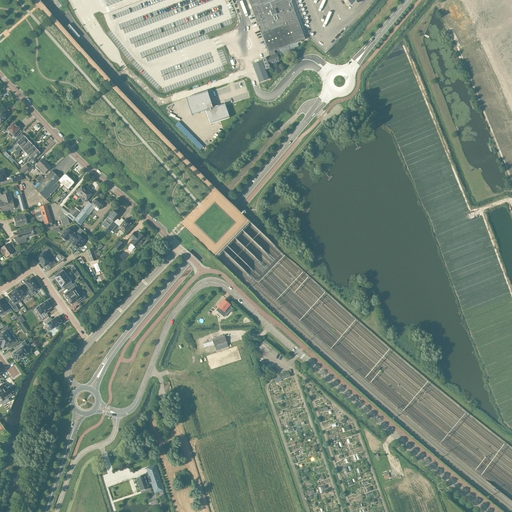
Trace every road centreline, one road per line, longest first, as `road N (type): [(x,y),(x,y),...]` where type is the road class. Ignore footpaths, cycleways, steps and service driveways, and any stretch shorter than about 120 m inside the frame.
road 1 (secondary): [(100,371),(330,91)]
road 2 (tertiary): [(488,511),(269,327)]
road 3 (residential): [(177,247),(0,74)]
road 4 (tertiary): [(117,414),(136,402),(169,320),(202,283),(228,288),(269,327)]
road 5 (unclassified): [(244,43),(264,96),(308,62),(329,73)]
road 6 (unclassified): [(177,247),(89,342)]
road 7 (unclassified): [(56,511),(72,465),(111,438),(117,414)]
